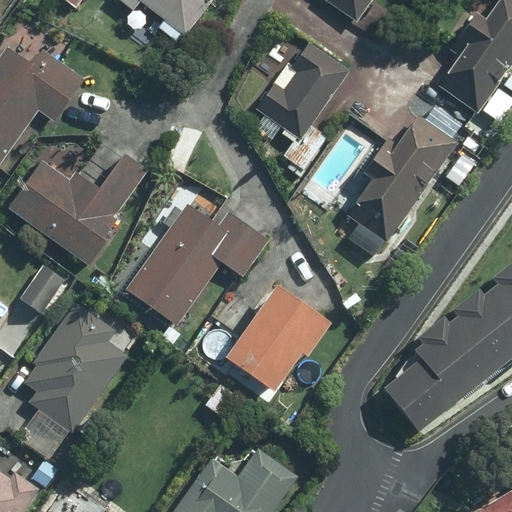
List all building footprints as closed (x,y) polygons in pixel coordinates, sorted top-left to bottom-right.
[(115,0),(128,11),(136,1),(161,21),(155,28),(170,41),(176,34),(179,36),(207,0),(115,0)] [(324,0),(352,20),(365,0),(324,0)] [(474,118),(511,64),(511,0),(494,0),(476,25),(467,18),(443,51),(455,59),(433,89),(474,118)] [(398,18),(383,8),(374,22),(388,32),(398,18)] [(326,98),(343,73),(304,46),(289,68),(284,64),(252,109),(294,138),(280,156),(299,170),(321,138),(306,126),(326,98)] [(2,50),(0,53),(0,156),(33,109),(49,121),(78,80),(39,52),(28,67),(2,50)] [(345,215),(382,242),(452,144),(415,118),(407,129),(404,127),(392,146),(384,140),(359,176),(366,182),(349,205),(351,206),(345,215)] [(38,164),(6,209),(83,265),(99,243),(95,240),(112,217),(109,215),(141,171),(119,156),(94,192),(70,175),(65,183),(38,164)] [(474,169),(458,157),(443,177),(459,189),(474,169)] [(184,206),(123,290),(172,325),(217,262),(238,278),(263,242),(224,215),(214,228),(184,206)] [(59,282),(24,257),(2,289),(37,314),(59,282)] [(419,356),(377,390),(412,439),(511,357),(511,263),(410,345),(419,356)] [(105,284),(98,277),(90,286),(98,293),(105,284)] [(272,288),(220,361),(267,393),(294,355),(300,359),(324,324),(272,288)] [(16,439),(46,460),(66,432),(68,433),(122,357),(102,343),(110,332),(72,305),(30,364),(35,367),(22,384),(34,393),(26,405),(36,411),(16,439)] [(160,336),(170,344),(177,335),(167,327),(160,336)] [(216,387),(202,407),(219,420),(233,400),(216,387)] [(94,424),(86,418),(76,431),(84,437),(94,424)] [(266,511),(291,478),(253,451),(233,479),(208,461),(171,511),(266,511)] [(41,462),(29,479),(41,488),(53,471),(41,462)] [(0,511),(18,511),(33,492),(11,475),(6,482),(0,477),(0,511)] [(511,511),(511,491),(469,511),(511,511)]
